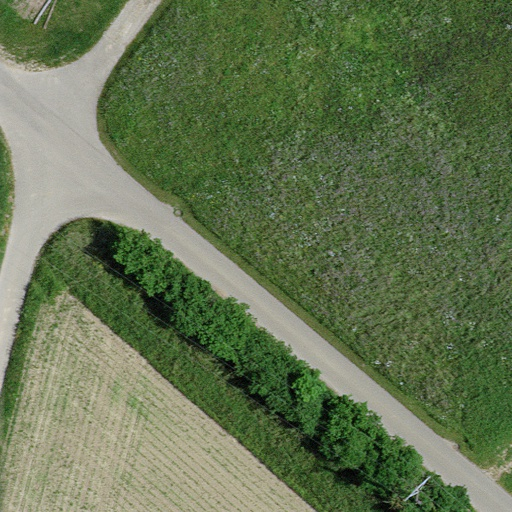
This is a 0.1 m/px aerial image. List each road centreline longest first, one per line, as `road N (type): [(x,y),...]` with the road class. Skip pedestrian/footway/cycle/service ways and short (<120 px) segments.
road 1 (track): [(0,88),(504,511)]
road 2 (track): [(0,340),(53,135),(142,0)]
